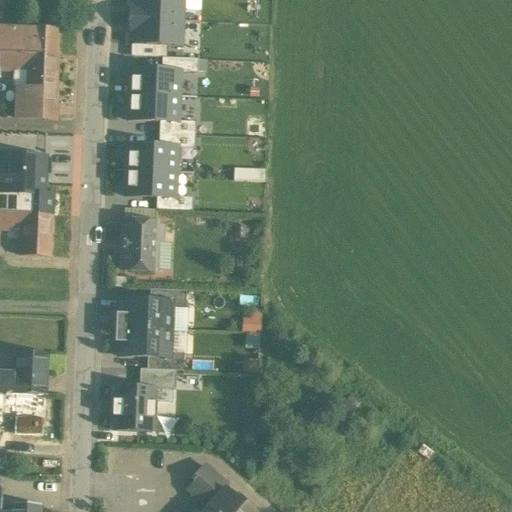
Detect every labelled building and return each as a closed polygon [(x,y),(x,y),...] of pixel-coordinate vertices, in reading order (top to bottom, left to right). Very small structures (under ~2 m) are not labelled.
[(129,6),(129,20),(183,22),(184,0),(132,0),(132,7),(129,6)] [(183,22),(129,20),(128,34),(131,34),(130,46),(182,48),(183,22)] [(56,34),(0,31),(0,55),(55,57),(56,34)] [(55,57),(0,55),(0,71),(12,72),(13,72),(13,68),(25,69),(24,91),(15,91),(13,118),(52,119),(55,57)] [(25,69),(13,68),(13,72),(12,72),(11,90),(15,91),(24,91),(25,69)] [(129,70),(128,96),(178,98),(179,72),(129,70)] [(178,98),(128,96),(127,122),(159,123),(177,124),(177,123),(178,98)] [(177,123),(177,124),(159,123),(159,135),(194,136),(195,123),(177,123)] [(194,136),(159,135),(158,147),(176,148),(176,149),(194,150),(194,136)] [(126,146),(125,172),(175,174),(176,149),(176,148),(158,147),(126,146)] [(52,196),(44,196),(45,158),(0,155),(0,214),(52,216),(52,196)] [(175,174),(125,172),(124,198),(174,200),(175,174)] [(52,216),(0,214),(0,231),(8,232),(8,227),(21,228),(20,257),(50,258),(52,216)] [(155,224),(123,223),(121,271),(153,272),(155,243),(161,243),(161,229),(155,229),(155,224)] [(150,291),(149,303),(171,304),(171,310),(185,311),(186,292),(150,291)] [(115,315),(115,330),(170,332),(171,310),(171,304),(149,303),(120,302),(120,316),(115,315)] [(253,307),(253,317),(246,317),(246,346),(264,346),(264,307),(253,307)] [(115,330),(114,343),(119,344),(119,357),(147,358),(169,359),(169,354),(170,332),(115,330)] [(183,354),(169,354),(169,359),(147,358),(146,371),(175,372),(182,372),(183,354)] [(46,357),(16,355),(15,374),(0,373),(0,394),(44,397),(45,397),(45,396),(44,396),(46,357)] [(139,371),(139,388),(153,389),(175,389),(175,372),(146,371),(139,371)] [(139,388),(116,387),(115,402),(112,402),(111,418),(114,418),(114,433),(152,434),(152,419),(155,420),(156,404),(153,403),(153,389),(139,388)] [(44,397),(0,394),(0,411),(1,412),(0,423),(9,423),(9,432),(13,432),(13,436),(43,437),(44,397)] [(225,485),(204,468),(196,477),(202,482),(195,490),(191,490),(192,501),(199,501),(208,509),(205,511),(249,511),(225,491),(225,485)]
